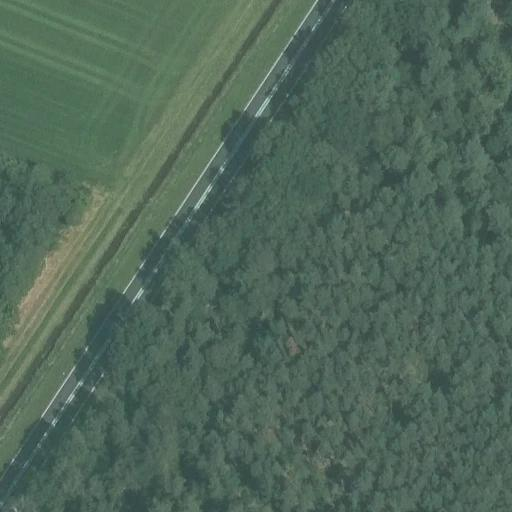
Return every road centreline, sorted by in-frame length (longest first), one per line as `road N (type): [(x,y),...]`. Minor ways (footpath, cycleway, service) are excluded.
road 1 (track): [(83,511),(415,0)]
road 2 (trunk): [(0,501),(331,0)]
